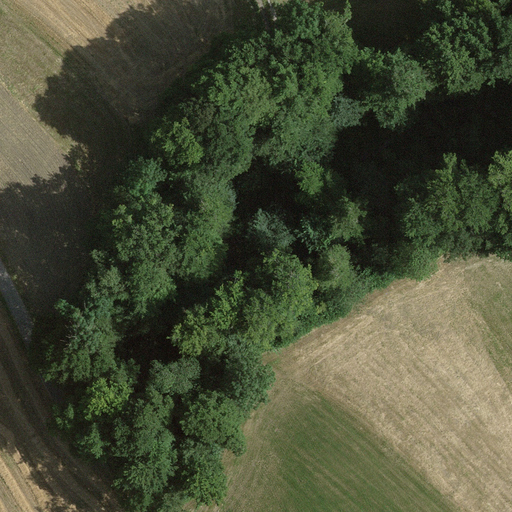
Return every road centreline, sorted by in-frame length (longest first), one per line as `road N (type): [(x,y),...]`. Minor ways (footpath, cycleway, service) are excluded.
road 1 (track): [(511,213),(426,208),(374,216),(267,258),(240,253),(226,232),(227,203),(271,92),(277,55),(261,0)]
road 2 (residential): [(0,282),(92,437),(152,511)]
